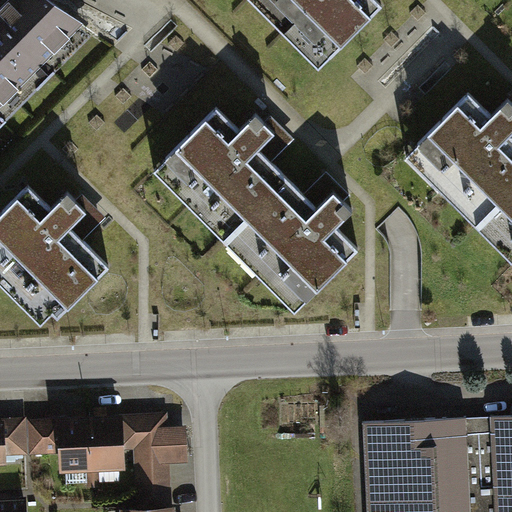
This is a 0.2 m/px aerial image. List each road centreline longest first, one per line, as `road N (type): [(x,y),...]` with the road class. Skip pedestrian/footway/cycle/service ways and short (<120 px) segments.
road 1 (tertiary): [(511,343),(196,366)]
road 2 (tertiary): [(196,366),(0,374)]
road 3 (residential): [(207,511),(196,366)]
